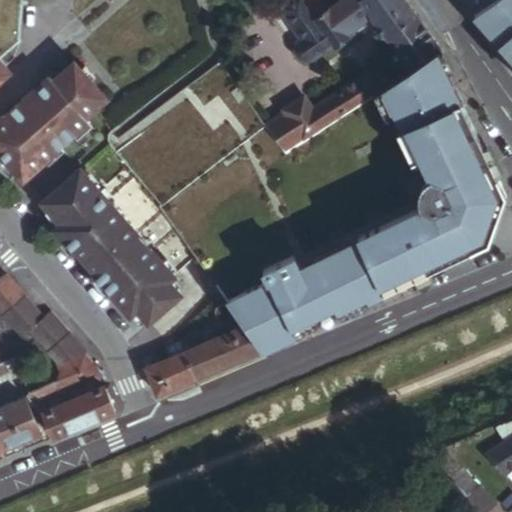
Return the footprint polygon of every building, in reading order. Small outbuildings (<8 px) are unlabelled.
[(0,0),(0,49),(21,27),(22,0),(0,0)] [(359,37),(366,32),(367,34),(373,30),(373,27),(380,29),(377,37),(381,41),(386,40),(417,17),(404,0),(347,0),(335,9),(320,20),(311,7),(305,0),(300,0),(282,12),(306,46),(302,49),(301,51),(299,57),(299,61),(301,64),(307,68),(315,69),(319,68),(361,39),(359,37)] [(320,20),(335,9),(328,0),(320,0),(311,7),(320,20)] [(464,0),(476,15),(496,0),(464,0)] [(511,0),(496,0),(476,15),(489,31),(495,25),(507,39),(501,44),(511,55),(511,0)] [(400,60),(431,36),(417,17),(386,40),(400,60)] [(0,82),(5,78),(0,71),(0,65),(0,61),(19,44),(21,27),(0,49),(0,82)] [(410,74),(437,54),(441,51),(431,36),(400,60),(410,74)] [(487,248),(505,200),(437,54),(410,74),(386,93),(378,98),(367,106),(361,111),(349,120),(327,137),(307,151),(289,165),(270,141),(163,221),(247,330),(263,352),(371,307),(369,305),(487,248)] [(157,213),(264,133),(220,66),(120,138),(109,123),(102,128),(107,135),(105,137),(102,143),(104,151),(157,213)] [(82,120),(102,103),(72,68),(52,85),(48,80),(0,120),(0,173),(1,175),(8,180),(16,174),(24,169),(29,175),(87,125),(82,120)] [(360,96),(371,88),(378,83),(372,75),(335,102),(342,110),(355,101),(361,111),(367,106),(360,96)] [(376,94),(383,89),(378,83),(371,88),(376,94)] [(376,94),(371,88),(360,96),(367,106),(378,98),(376,94)] [(378,98),(386,93),(383,89),(376,94),(378,98)] [(361,111),(355,101),(342,110),(349,120),(361,111)] [(349,120),(342,110),(335,102),(313,118),(327,137),(349,120)] [(313,118),(307,109),(287,124),(289,127),(307,151),(327,137),(313,118)] [(307,151),(289,127),(270,141),(289,165),(307,151)] [(163,221),(270,141),(264,133),(157,213),(163,221)] [(22,181),(29,175),(24,169),(16,174),(22,181)] [(175,278),(81,170),(42,204),(60,226),(55,231),(130,319),(138,312),(149,324),(182,297),(170,282),(175,278)] [(44,322),(5,278),(0,282),(0,313),(10,324),(24,341),(31,335),(50,358),(72,340),(51,317),(44,322)] [(263,352),(247,330),(186,355),(197,380),(263,352)] [(86,356),(72,340),(50,358),(59,368),(65,365),(84,357),(86,356)] [(197,380),(186,355),(147,372),(157,397),(197,380)] [(95,370),(84,357),(65,365),(71,380),(95,370)] [(0,377),(16,371),(13,362),(0,367),(0,377)] [(86,389),(104,382),(95,370),(71,380),(64,383),(69,396),(86,389)] [(0,386),(20,379),(16,371),(0,377),(0,386)] [(41,408),(69,396),(64,383),(28,398),(33,411),(41,408)] [(90,396),(86,389),(69,396),(72,403),(90,396)] [(113,415),(103,391),(90,396),(72,403),(83,428),(113,415)] [(45,415),(72,403),(69,396),(41,408),(45,415)] [(39,436),(25,403),(7,410),(21,443),(39,436)] [(83,428),(72,403),(45,415),(43,416),(54,440),(83,428)] [(21,443),(7,410),(0,413),(0,444),(3,451),(21,443)] [(511,471),(511,443),(492,455),(507,475),(511,471)] [(452,468),(441,455),(432,462),(443,476),(452,468)]
